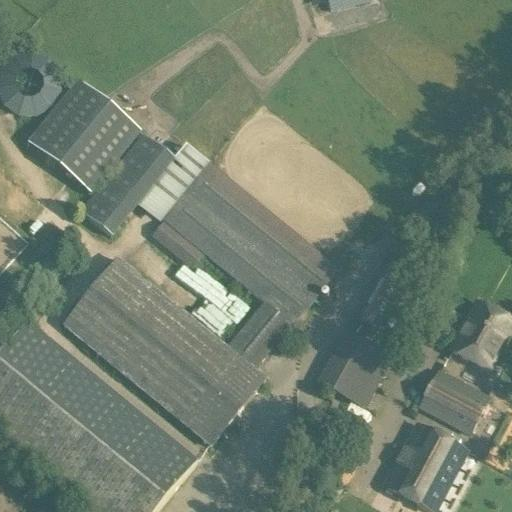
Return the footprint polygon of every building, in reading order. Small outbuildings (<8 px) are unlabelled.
[(370,6),(368,0),(326,0),(330,14),(370,6)] [(90,198),(141,136),(77,84),(27,146),(90,198)] [(159,222),(262,306),(226,350),(117,261),(60,330),(210,452),(267,383),(255,374),(290,330),(293,332),(339,273),(206,163),(159,222)] [(209,324),(218,311),(159,269),(150,282),(209,324)] [(386,270),(356,324),(378,335),(407,282),(386,270)] [(511,328),(479,310),(453,357),(488,377),(511,334),(511,328)] [(159,511),(197,467),(29,325),(0,359),(0,438),(87,511),(159,511)] [(317,389),(360,412),(388,361),(345,338),(317,389)] [(471,441),(489,408),(438,381),(420,414),(471,441)] [(386,494),(418,511),(435,511),(465,458),(420,433),(386,494)]
